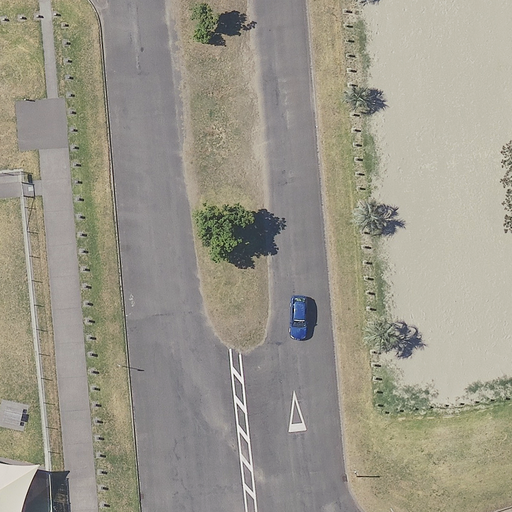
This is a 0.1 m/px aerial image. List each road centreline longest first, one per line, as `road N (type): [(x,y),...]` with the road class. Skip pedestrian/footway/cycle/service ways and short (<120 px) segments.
road 1 (residential): [(193,511),(146,0)]
road 2 (residential): [(280,0),(324,511)]
